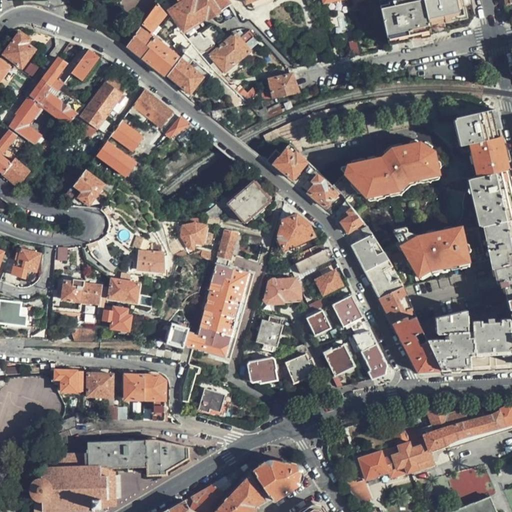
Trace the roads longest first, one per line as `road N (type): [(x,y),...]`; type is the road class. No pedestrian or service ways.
road 1 (residential): [(0,26),(27,13),(105,44),(319,216),(339,239),(410,389)]
road 2 (residential): [(0,348),(169,370),(184,421),(247,443)]
road 3 (residential): [(495,38),(299,79)]
road 4 (residential): [(0,225),(61,239),(91,227),(85,215),(32,205),(0,185)]
road 5 (tertiary): [(130,511),(247,443)]
road 6 (tertiary): [(291,423),(410,389)]
